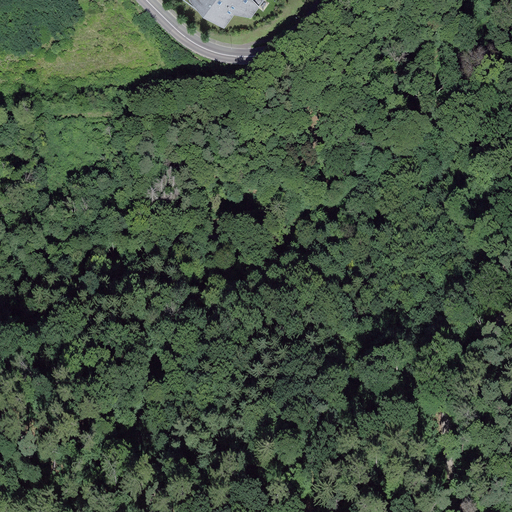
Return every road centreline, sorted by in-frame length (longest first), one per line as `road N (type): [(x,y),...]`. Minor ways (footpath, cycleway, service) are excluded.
road 1 (tertiary): [(333,0),(290,46),(246,56),(204,48),(146,0)]
road 2 (track): [(457,511),(446,436),(450,385)]
